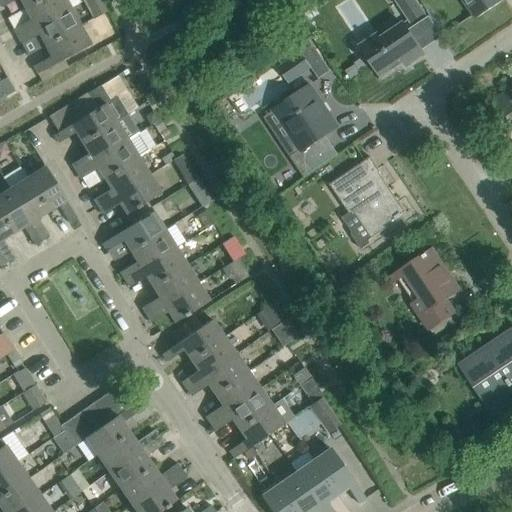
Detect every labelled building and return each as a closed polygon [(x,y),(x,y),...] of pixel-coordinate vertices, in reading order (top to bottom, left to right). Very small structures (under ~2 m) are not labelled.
[(20,0),(25,9),(41,0),(0,0),(0,5),(1,8),(15,0),(20,0)] [(17,37),(71,8),(66,0),(41,0),(25,9),(31,19),(13,29),(17,37)] [(424,13),(415,0),(396,0),(411,22),(424,13)] [(465,0),(466,1),(478,18),(503,1),(502,0),(465,0)] [(45,45),(81,26),(71,8),(17,37),(21,44),(39,35),(45,45)] [(424,54),(413,37),(403,23),(381,39),(378,34),(360,46),(382,77),(408,59),(410,63),(424,54)] [(37,74),(91,45),(81,26),(45,45),(51,56),(33,66),(37,74)] [(312,44),(279,68),(289,83),(311,68),(319,79),(331,71),(312,44)] [(355,65),(345,71),(351,80),(360,73),(355,65)] [(7,78),(0,81),(0,100),(15,92),(7,78)] [(83,143),(117,122),(128,115),(117,97),(110,101),(101,86),(89,93),(98,108),(54,136),(58,143),(76,132),(83,143)] [(301,149),(290,156),(304,177),(338,155),(334,148),(325,135),(336,127),(336,126),(332,128),(316,104),(319,102),(309,87),(293,98),(275,110),(275,111),(280,108),(296,132),(291,135),(301,149)] [(511,88),(496,99),(511,124),(511,88)] [(151,125),(154,123),(160,119),(154,109),(144,115),(151,125)] [(160,119),(154,123),(164,140),(171,136),(160,119)] [(76,172),(128,140),(117,122),(83,143),(89,153),(72,164),(76,172)] [(105,178),(139,157),(149,151),(138,134),(128,140),(76,172),(81,179),(98,168),(105,178)] [(171,152),(161,159),(165,165),(172,160),(175,158),(171,152)] [(188,184),(199,177),(183,153),(175,158),(172,160),(188,184)] [(150,175),(139,157),(105,178),(111,189),(94,200),(98,207),(150,175)] [(370,244),(368,241),(386,229),(384,226),(395,218),(396,220),(401,216),(401,215),(405,212),(379,173),(380,172),(371,157),(330,184),(349,213),(352,212),(360,224),(352,230),(351,235),(361,250),(370,244)] [(70,224),(77,219),(45,167),(29,176),(28,177),(48,211),(58,205),(70,224)] [(28,177),(29,176),(24,168),(21,170),(27,178),(10,188),(42,241),(49,236),(38,217),(48,211),(28,177)] [(150,175),(98,207),(103,214),(120,204),(126,213),(126,214),(126,215),(136,209),(141,207),(140,206),(161,193),(150,175)] [(188,184),(187,185),(201,207),(213,199),(199,177),(188,184)] [(35,245),(42,241),(10,188),(0,194),(0,211),(13,233),(23,226),(35,245)] [(197,216),(206,229),(214,223),(205,210),(197,216)] [(3,239),(13,233),(0,211),(0,250),(7,262),(15,258),(3,239)] [(131,251),(165,230),(154,211),(102,244),(107,251),(124,240),(131,251)] [(125,280),(176,247),(165,230),(131,251),(137,261),(120,272),(125,280)] [(237,259),(245,254),(234,237),(222,244),(233,262),(237,259)] [(153,286),(187,265),(176,247),(125,280),(129,287),(147,276),(153,286)] [(433,249),(402,270),(421,299),(413,305),(430,329),(449,316),(455,313),(446,299),(460,290),(433,249)] [(232,279),(235,285),(248,277),(237,259),(233,262),(222,269),(227,278),(232,279)] [(146,314),(198,283),(187,265),(153,286),(159,297),(142,308),(146,314)] [(189,314),(210,301),(198,283),(146,314),(151,323),(169,312),(175,321),(174,322),(175,323),(184,317),(185,318),(189,315),(189,314)] [(268,332),(272,329),(286,319),(275,302),(256,315),(268,332)] [(212,320),(202,326),(196,317),(169,334),(176,344),(162,354),(167,362),(184,350),(191,360),(224,337),(212,320)] [(286,319),(272,329),(284,346),(298,336),(286,319)] [(505,404),(511,399),(511,332),(463,365),(494,412),(494,411),(499,418),(510,411),(505,404)] [(0,358),(6,355),(14,350),(5,337),(0,339),(0,358)] [(187,389),(236,354),(224,337),(191,360),(198,370),(182,382),(187,389)] [(14,368),(22,363),(14,350),(6,355),(14,368)] [(215,395),(248,371),(236,354),(187,389),(191,396),(208,385),(215,395)] [(24,367),(12,374),(19,385),(31,378),(25,368),(24,367)] [(300,386),(311,378),(304,368),(292,376),(300,386)] [(211,424),(260,389),(248,371),(215,395),(222,405),(206,417),(211,424)] [(323,397),(319,390),(311,378),(300,386),(313,404),(322,398),(323,397)] [(34,383),(27,388),(34,399),(41,394),(35,384),(34,383)] [(119,414),(129,408),(115,388),(105,395),(119,414)] [(239,429),(272,406),(260,389),(211,424),(216,431),(232,419),(239,429)] [(110,421),(119,414),(105,395),(95,402),(110,421)] [(298,438),(320,422),(327,433),(340,424),(322,398),(313,404),(309,407),(286,422),(292,430),(298,438)] [(98,429),(110,421),(95,402),(85,409),(98,429)] [(97,455),(129,433),(122,423),(140,410),(135,403),(129,408),(119,414),(110,421),(98,429),(89,435),(85,438),(97,455)] [(0,431),(12,424),(1,406),(0,406),(0,431)] [(272,406),(239,429),(246,439),(229,451),(235,458),(269,434),(285,423),(272,406)] [(39,414),(54,437),(63,431),(49,408),(39,414)] [(89,435),(98,429),(85,409),(75,416),(89,435)] [(66,422),(64,424),(76,440),(78,443),(79,444),(86,439),(85,438),(89,435),(75,416),(66,422)] [(109,472),(159,437),(154,430),(136,443),(129,433),(97,455),(109,472)] [(0,474),(17,462),(28,455),(12,432),(1,439),(5,445),(0,448),(0,474)] [(120,489),(152,467),(146,457),(164,444),(159,437),(109,472),(120,489)] [(252,448),(244,454),(248,461),(257,455),(252,448)] [(314,461),(337,494),(347,487),(358,504),(366,498),(331,449),(324,454),(314,461)] [(420,449),(414,453),(417,458),(424,454),(420,449)] [(334,511),(326,501),(337,494),(314,461),(296,473),(323,511),(334,511)] [(0,498),(29,479),(17,462),(0,474),(0,498)] [(132,505),(182,470),(177,463),(159,476),(152,467),(120,489),(132,505)] [(81,490),(88,485),(76,469),(69,475),(81,490)] [(136,511),(159,511),(172,504),(177,500),(176,499),(175,499),(169,490),(187,478),(182,470),(132,505),(136,511)] [(313,511),(323,511),(296,473),(279,485),(298,511),(310,511),(312,511),(313,511)] [(15,511),(40,495),(29,479),(0,498),(0,505),(4,511),(1,511),(15,511)] [(298,511),(279,485),(261,497),(272,511),(298,511)] [(51,511),(52,511),(40,495),(15,511),(51,511)]
